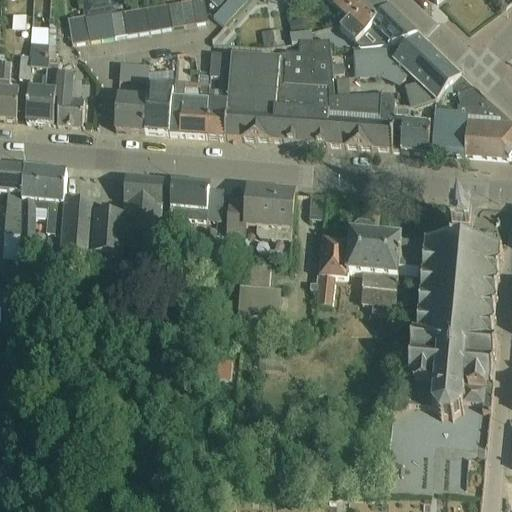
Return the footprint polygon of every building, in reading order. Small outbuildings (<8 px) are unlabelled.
[(220,0),(208,0),(208,1),(218,10),(224,3),(220,0)] [(224,29),(248,4),(244,0),(232,0),(214,20),(224,29)] [(340,0),(339,1),(334,7),(346,19),(342,23),(346,26),(371,0),(340,0)] [(358,46),(391,13),(376,0),(371,0),(346,26),(342,31),(357,46),(358,46)] [(194,4),(198,27),(209,25),(205,2),(194,4)] [(194,4),(182,6),(185,29),(198,27),(194,4)] [(182,6),(169,8),(173,31),(185,29),(182,6)] [(169,8),(158,10),(162,33),(173,31),(169,8)] [(162,33),(158,10),(147,12),(150,35),(162,33)] [(150,35),(147,12),(135,14),(139,37),(150,35)] [(391,13),(358,46),(361,49),(361,51),(387,48),(407,47),(419,40),(391,13)] [(139,37),(135,14),(124,16),(128,39),(139,37)] [(0,29),(17,30),(17,16),(0,15),(0,29)] [(124,16),(112,18),(116,41),(128,39),(124,16)] [(112,18),(99,20),(102,43),(116,41),(112,18)] [(87,20),(69,22),(73,48),(76,47),(82,46),(90,45),(87,22),(87,20)] [(102,43),(99,20),(87,22),(90,45),(102,43)] [(306,36),(303,23),(290,26),(293,39),(306,36)] [(40,24),(39,44),(49,44),(50,24),(40,24)] [(264,50),(287,47),(285,32),(262,35),(264,50)] [(301,48),(314,46),(311,35),(293,39),(293,48),(301,48)] [(387,48),(361,51),(355,51),(355,79),(383,79),(400,88),(410,78),(433,53),(420,41),(413,46),(407,47),(387,48)] [(233,60),(227,134),(227,142),(310,148),(393,154),(396,108),(391,98),(335,100),(330,46),(301,48),(300,58),(287,57),(287,63),(281,63),(233,60)] [(56,104),(59,78),(59,68),(50,68),(50,65),(49,65),(50,48),(32,47),(31,59),(31,72),(47,73),(47,94),(30,93),(28,126),(54,129),(56,104)] [(419,87),(406,89),(409,98),(412,112),(415,112),(436,105),(438,104),(443,100),(451,91),(462,80),(433,53),(410,78),(419,87)] [(220,96),(211,95),(207,141),(225,143),(226,135),(225,135),(226,134),(227,134),(233,60),(212,57),(211,81),(221,82),(220,96)] [(30,84),(31,72),(31,59),(20,59),(18,83),(30,84)] [(0,82),(0,124),(18,126),(21,95),(11,94),(13,67),(2,66),(0,82)] [(123,69),(121,85),(150,87),(151,71),(123,69)] [(59,78),(56,104),(60,104),(58,130),(83,132),(85,104),(72,103),(74,79),(59,78)] [(461,95),(471,90),(462,80),(451,91),(454,95),(456,97),(461,95)] [(350,82),(338,82),(338,98),(350,98),(350,82)] [(148,102),(146,137),(153,138),(170,139),(171,139),(175,87),(175,86),(161,87),(157,88),(150,88),(148,102)] [(175,87),(171,139),(180,140),(207,142),(207,141),(211,95),(211,92),(211,89),(186,87),(175,87)] [(436,114),(433,158),(437,158),(510,164),(511,162),(511,125),(499,114),(489,104),(488,103),(474,93),(471,90),(461,95),(456,97),(458,98),(462,110),(459,110),(458,116),(436,114)] [(146,137),(148,102),(120,99),(117,134),(146,137)] [(396,108),(393,154),(403,154),(403,155),(433,158),(436,114),(436,105),(415,112),(412,112),(408,112),(396,108)] [(22,240),(23,240),(24,204),(26,173),(1,171),(0,176),(0,195),(10,196),(4,258),(21,259),(22,240)] [(23,240),(23,252),(23,255),(35,255),(37,214),(50,215),(48,239),(58,240),(57,241),(63,242),(66,207),(68,176),(26,173),(24,204),(23,240)] [(127,224),(125,251),(158,254),(162,209),(164,186),(128,183),(127,205),(126,222),(127,224)] [(197,224),(200,190),(174,187),(171,222),(197,224)] [(210,190),(200,190),(197,224),(222,226),(225,196),(210,195),(210,190)] [(292,246),(296,198),(249,193),(248,206),(231,204),(228,239),(245,241),(246,230),(259,231),(259,241),(261,243),(292,246)] [(329,200),(313,199),(311,223),(327,225),(329,200)] [(66,207),(63,242),(61,257),(95,260),(99,220),(100,210),(66,207)] [(126,222),(99,220),(95,260),(124,262),(125,251),(127,224),(126,222)] [(397,296),(400,262),(402,244),(402,242),(374,239),(374,233),(369,227),(361,226),(355,231),(354,237),(352,237),(351,245),(324,243),(320,280),(318,280),(317,289),(311,288),(311,294),(319,295),(318,309),(334,310),(336,282),(349,284),(349,278),(365,279),(362,309),(383,311),(383,317),(394,318),(396,296),(397,296)] [(402,244),(400,262),(405,263),(405,266),(425,267),(424,276),(422,276),(422,278),(424,278),(422,296),(421,296),(420,298),(422,298),(420,316),(419,316),(418,319),(420,319),(418,338),(416,338),(415,337),(413,337),(412,338),(409,380),(410,380),(408,409),(432,411),(434,414),(436,413),(442,419),(440,422),(444,422),(444,421),(454,421),(454,423),(457,423),(457,421),(462,415),(463,416),(465,414),(463,414),(463,406),(484,408),(483,416),(492,417),(498,343),(496,343),(496,344),(493,344),(494,325),(496,325),(497,322),(495,322),(496,305),(498,305),(498,302),(496,302),(498,285),(500,285),(500,283),(498,283),(500,265),(502,265),(502,263),(500,263),(500,254),(503,252),(502,250),(500,251),(496,251),(496,245),(493,240),(493,239),(491,239),(491,240),(485,239),(483,240),(480,243),(479,243),(479,244),(479,246),(473,246),(475,231),(472,231),(472,229),(461,228),(461,229),(457,229),(457,234),(453,234),(449,237),(449,240),(453,243),(456,243),(456,246),(453,246),(453,247),(428,244),(427,242),(424,244),(426,246),(402,244)] [(214,258),(216,234),(206,233),(204,257),(214,258)] [(48,244),(47,256),(59,257),(60,245),(48,244)] [(61,258),(60,269),(71,270),(72,259),(61,258)] [(242,292),(240,320),(280,323),(282,295),(271,294),(272,269),(248,267),(246,292),(242,292)] [(235,303),(223,303),(223,315),(235,315),(235,303)] [(219,364),(217,383),(231,384),(232,365),(219,364)] [(473,485),(475,457),(458,456),(457,484),(473,485)]
